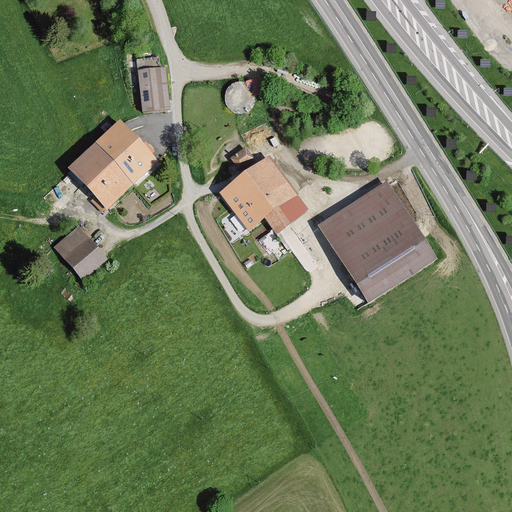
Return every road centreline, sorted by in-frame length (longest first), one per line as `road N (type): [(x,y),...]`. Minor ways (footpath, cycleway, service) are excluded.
road 1 (primary): [(511,299),(453,189),(325,0)]
road 2 (trunk): [(376,0),(511,155)]
road 3 (track): [(0,216),(127,234),(187,203)]
road 4 (trunk): [(511,129),(407,0)]
road 5 (unknown): [(292,170),(266,159),(187,203)]
